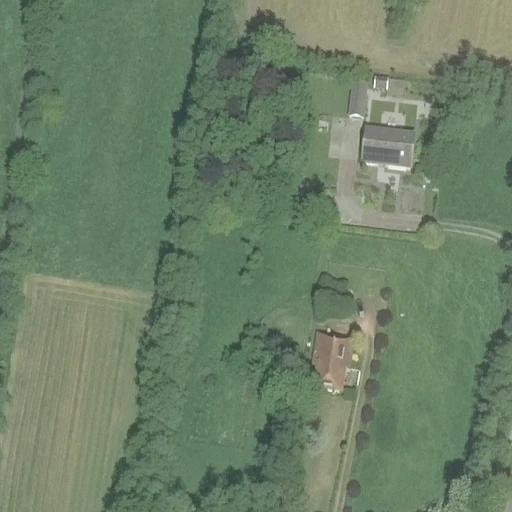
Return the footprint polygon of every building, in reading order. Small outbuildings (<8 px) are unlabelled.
[(374,81),(373,93),(385,94),(387,82),(374,81)] [(364,122),(368,87),(352,85),(348,120),(364,122)] [(410,171),(413,139),(366,133),(362,166),(410,171)] [(304,192),(306,181),(292,179),(291,190),(289,199),(303,201),(304,192)] [(348,323),(352,302),(343,300),(346,288),(325,284),(319,318),(348,323)] [(349,373),(354,342),(317,336),(312,367),(316,368),(313,390),(341,395),(345,372),(349,373)]
